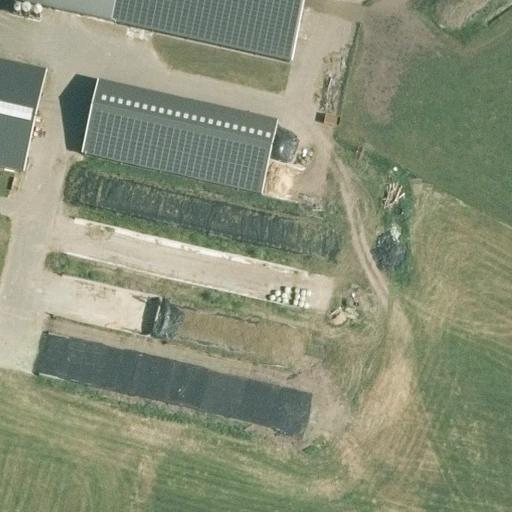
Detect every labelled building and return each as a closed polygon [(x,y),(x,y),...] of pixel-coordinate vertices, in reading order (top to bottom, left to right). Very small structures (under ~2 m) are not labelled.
[(192,41),(293,64),(307,0),(4,0),(53,10),(108,23),(192,41)] [(50,51),(77,56),(80,40),(53,35),(50,51)] [(0,168),(24,174),(47,73),(0,62),(0,168)] [(351,148),(353,122),(287,117),(285,143),(351,148)] [(216,343),(269,353),(267,364),(300,370),(307,329),(222,313),(216,343)]
